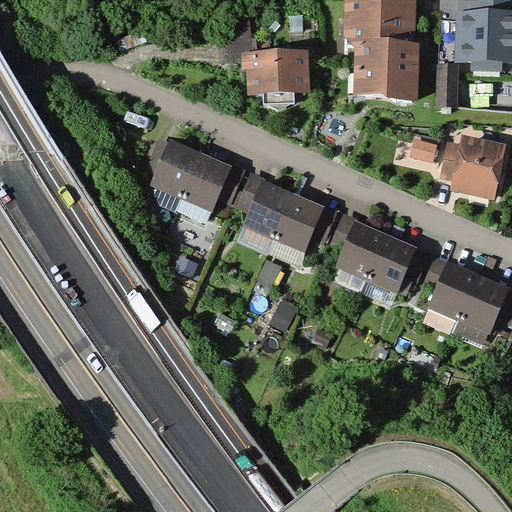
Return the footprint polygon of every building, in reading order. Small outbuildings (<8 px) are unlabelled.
[(415,41),(416,0),(344,0),(344,37),(355,46),(354,95),(418,99),(419,42),(415,41)] [(455,20),(455,0),(441,0),(440,20),(455,20)] [(511,0),(455,0),(455,20),(454,62),(470,62),(470,71),(503,71),(503,62),(511,62),(511,0)] [(251,38),(250,15),(217,16),(219,58),(221,58),(221,63),(242,62),(242,52),(251,51),(251,38)] [(439,63),(454,64),(454,62),(455,20),(440,20),(439,63)] [(294,92),(310,92),(308,49),(257,51),(251,51),(242,52),(242,62),(243,69),(246,69),(247,94),(263,94),(264,104),(268,104),(289,103),(294,102),(294,92)] [(439,63),(437,63),(437,110),(458,110),(458,64),(454,64),(439,63)] [(495,200),(507,143),(462,134),(460,144),(448,141),(440,178),(452,180),(450,190),(495,200)] [(155,174),(169,142),(160,138),(146,170),(155,174)] [(437,144),(414,138),(409,156),(433,163),(437,144)] [(201,152),(170,139),(169,142),(155,174),(150,185),(157,188),(181,198),(201,152)] [(232,165),(201,152),(181,198),(212,212),(218,199),(232,165)] [(245,170),(232,165),(218,199),(231,205),(243,176),(245,170)] [(261,180),(264,181),(265,178),(251,172),(248,178),(236,208),(247,213),(261,180)] [(248,178),(243,176),(231,205),(236,208),(248,178)] [(264,181),(261,180),(247,213),(242,226),(244,226),(275,239),(293,193),(264,181)] [(175,212),(176,209),(181,198),(157,188),(154,194),(160,206),(175,212)] [(325,205),(293,193),(275,239),(306,252),(311,238),(325,205)] [(207,223),(212,212),(181,198),(176,209),(207,223)] [(338,211),(325,205),(311,238),(324,243),(325,242),(338,211)] [(342,212),(338,211),(325,242),(329,243),(342,212)] [(343,249),(355,220),(356,218),(342,212),(329,243),(343,249)] [(387,234),(355,220),(343,249),(335,267),(342,269),(367,281),(387,234)] [(267,256),(268,254),(275,239),(244,226),(237,243),(267,256)] [(417,247),(387,234),(367,281),(397,293),(404,277),(416,250),(417,247)] [(299,267),(306,252),(275,239),(268,254),(299,267)] [(419,283),(431,257),(416,250),(404,277),(419,283)] [(198,264),(177,255),(171,270),(192,279),(198,264)] [(447,263),(431,257),(419,283),(436,290),(447,263)] [(281,267),(267,259),(256,280),(271,288),(281,267)] [(479,274),(448,261),(447,263),(436,290),(428,308),(458,321),(479,274)] [(337,281),(361,292),(367,281),(342,269),(337,281)] [(510,287),(479,274),(458,321),(488,333),(490,334),(510,287)] [(392,305),(397,293),(367,281),(361,292),(392,305)] [(282,300),(270,325),(285,332),(297,308),(282,300)] [(483,345),(488,333),(458,321),(453,332),(483,345)] [(319,329),(313,341),(326,348),(333,336),(319,329)]
